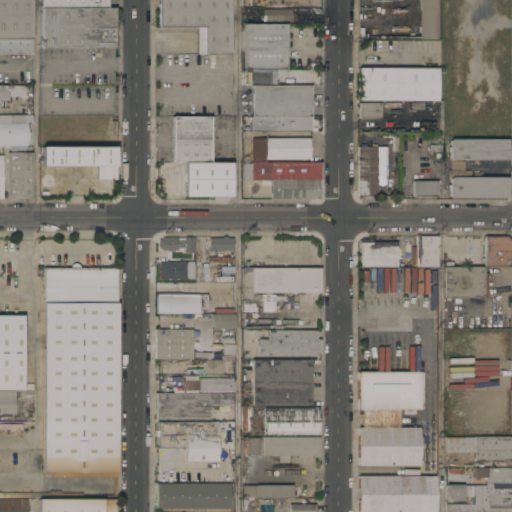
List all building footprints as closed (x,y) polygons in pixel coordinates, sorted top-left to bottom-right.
[(0,0),(31,0),(31,39),(0,39),(0,0)] [(114,8),(114,48),(40,48),(40,0),(106,0),(106,8),(114,8)] [(228,0),(228,54),(203,54),(203,28),(157,27),(157,0),(228,0)] [(437,0),(437,39),(418,39),(418,0),(437,0)] [(261,22),(261,10),(291,10),(291,22),(261,22)] [(284,24),(284,70),(243,69),(243,24),(284,24)] [(0,39),(31,39),(31,55),(0,55),(0,39)] [(398,101),(357,101),(357,69),(436,69),(436,102),(411,102),(410,109),(383,109),(383,103),(398,103),(398,101)] [(251,86),(268,86),(268,85),(249,85),(249,70),(273,70),(273,86),(310,86),(310,116),(251,117),(251,86)] [(0,86),(11,86),(11,90),(7,90),(7,101),(0,101),(0,86)] [(357,118),(357,103),(379,103),(379,118),(357,118)] [(310,116),(310,132),(249,132),(249,117),(251,117),(310,116)] [(183,197),(184,162),(170,162),(170,117),(210,117),(210,163),(230,163),(230,197),(183,197)] [(0,122),(26,122),(26,147),(0,147),(0,122)] [(250,139),(308,139),(308,160),(264,160),(264,163),(250,163),(250,139)] [(507,139),(507,148),(510,148),(510,158),(507,158),(507,160),(450,160),(449,159),(449,141),(450,139),(507,139)] [(428,145),(434,145),(434,142),(441,142),(441,153),(428,152),(428,145)] [(375,197),(356,196),(356,146),(376,147),(375,197)] [(114,147),(115,180),(95,180),(95,166),(53,166),(53,180),(53,182),(52,184),(50,186),(48,186),(45,186),(43,186),(41,184),(40,181),(40,147),(114,147)] [(31,199),(6,199),(6,152),(32,152),(31,199)] [(507,179),(510,179),(510,190),(507,190),(507,200),(450,198),(448,197),(448,170),(449,170),(449,161),(463,161),(463,171),(470,171),(469,177),(507,177),(507,179)] [(264,163),(319,163),(319,199),(269,199),(269,181),(249,181),(249,163),(250,163),(264,163)] [(436,181),(436,176),(435,176),(435,164),(444,164),(444,174),(443,174),(443,193),(436,193),(436,196),(411,196),(412,181),(436,181)] [(511,261),(504,261),(504,267),(483,267),(483,236),(505,236),(511,241),(511,261)] [(193,253),(183,253),(184,237),(194,238),(193,253)] [(222,251),(222,252),(215,252),(215,251),(208,250),(208,238),(221,238),(221,237),(226,237),(226,238),(232,238),(232,251),(222,251)] [(436,237),(436,267),(409,267),(409,247),(415,247),(415,237),(436,237)] [(177,238),(177,251),(160,251),(160,238),(177,238)] [(395,243),(395,267),(359,267),(359,243),(395,243)] [(158,279),(158,262),(165,262),(165,261),(167,261),(168,262),(178,262),(178,261),(180,261),(180,262),(193,262),(193,279),(158,279)] [(116,477),(49,477),(49,473),(42,473),(42,268),(69,268),(70,266),(71,264),(73,264),(75,264),(77,264),(78,265),(78,267),(79,268),(116,268),(116,477)] [(482,267),(483,297),(443,298),(442,267),(482,267)] [(250,293),(250,298),(239,298),(239,268),(319,268),(319,293),(250,293)] [(206,295),(206,311),(197,311),(197,313),(154,313),(154,295),(206,295)] [(233,314),(233,329),(211,329),(209,314),(233,314)] [(0,391),(0,315),(21,315),(21,391),(13,391),(0,391)] [(154,329),(191,330),(191,344),(154,344),(154,329)] [(315,331),(315,340),(319,340),(319,356),(257,355),(257,339),(267,339),(267,330),(315,331)] [(191,359),(154,359),(154,344),(191,344),(191,352),(210,353),(209,360),(205,360),(191,359)] [(221,360),(221,375),(201,375),(205,360),(209,360),(221,360)] [(309,360),(309,406),(251,406),(251,360),(309,360)] [(418,372),(418,373),(420,373),(420,408),(418,408),(418,410),(397,410),(397,428),(418,428),(418,454),(421,454),(421,461),(419,461),(419,466),(357,466),(356,428),(361,428),(360,409),(357,409),(357,372),(418,372)] [(181,391),(181,380),(183,380),(183,376),(196,376),(196,377),(205,377),(205,376),(215,376),(215,378),(233,378),(233,391),(181,391)] [(13,417),(0,417),(0,391),(13,391),(13,417)] [(510,391),(509,435),(478,434),(478,422),(476,422),(477,400),(485,400),(485,391),(510,391)] [(154,419),(154,393),(232,393),(232,406),(208,406),(208,419),(154,419)] [(240,407),(253,407),(253,409),(253,415),(251,415),(251,417),(249,417),(249,431),(240,431),(240,407)] [(317,407),(317,436),(262,436),(262,407),(317,407)] [(215,422),(215,426),(232,426),(232,450),(223,450),(223,461),(184,461),(184,448),(157,448),(157,422),(215,422)] [(318,437),(318,456),(262,456),(262,437),(318,437)] [(509,461),(473,461),(473,452),(443,452),(443,437),(510,437),(509,461)] [(247,438),(258,438),(259,455),(247,455),(247,438)] [(509,494),(511,494),(511,511),(444,511),(444,504),(472,504),(472,498),(462,498),(462,500),(445,500),(445,496),(444,496),(444,485),(486,485),(486,478),(472,478),(472,468),(510,468),(509,494)] [(356,511),(357,476),(434,476),(433,511),(356,511)] [(154,509),(154,484),(229,484),(229,509),(154,509)] [(241,498),(241,486),(291,485),(291,498),(241,498)] [(0,511),(0,498),(25,498),(25,511),(0,511)] [(36,511),(37,499),(113,500),(113,511),(36,511)]
